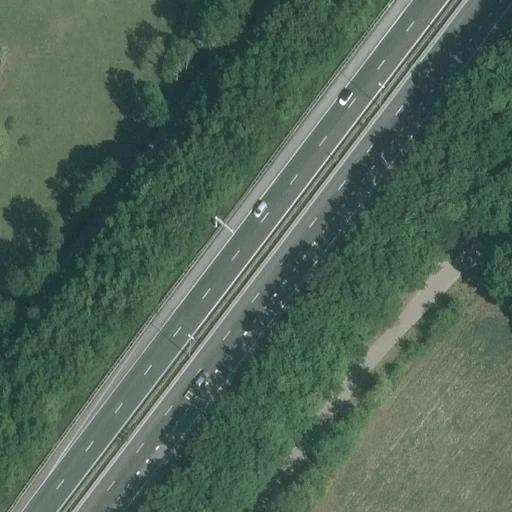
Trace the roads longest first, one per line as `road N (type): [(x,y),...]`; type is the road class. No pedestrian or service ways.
road 1 (motorway): [(429,0),(34,511)]
road 2 (motorway): [(91,511),(485,0)]
road 3 (track): [(289,0),(0,373)]
road 4 (unclassified): [(255,511),(318,426),(466,257),(482,251),(511,258)]
road 5 (unknown): [(278,511),(332,436),(446,308),(482,277),(511,277)]
